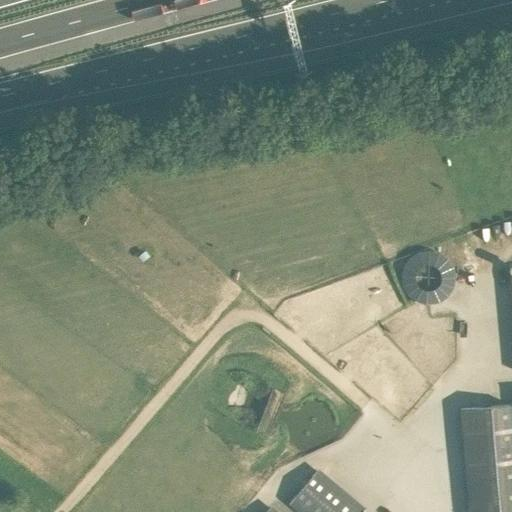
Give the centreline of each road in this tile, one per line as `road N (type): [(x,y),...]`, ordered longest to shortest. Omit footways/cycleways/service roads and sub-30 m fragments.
road 1 (motorway): [(0,97),(419,0)]
road 2 (motorway): [(0,53),(194,0)]
